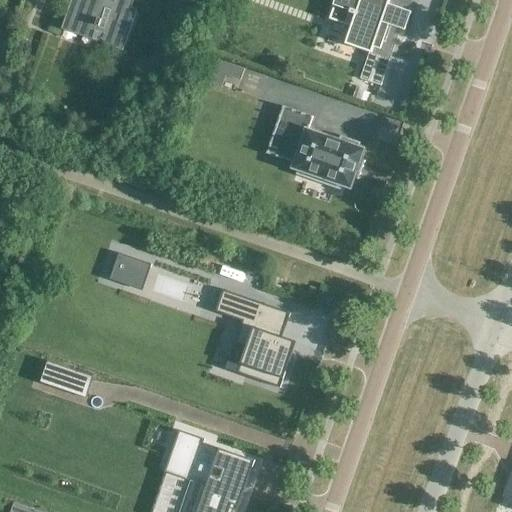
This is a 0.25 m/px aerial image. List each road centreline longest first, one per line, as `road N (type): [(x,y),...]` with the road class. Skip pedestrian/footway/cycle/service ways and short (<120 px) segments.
road 1 (residential): [(508,0),(406,292)]
road 2 (residential): [(406,292),(330,511)]
road 3 (residential): [(429,511),(499,324)]
